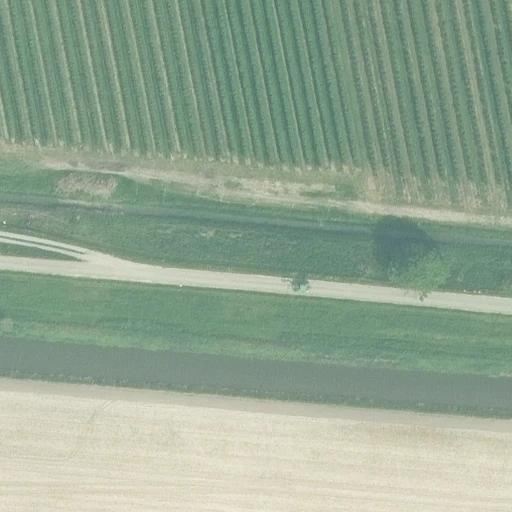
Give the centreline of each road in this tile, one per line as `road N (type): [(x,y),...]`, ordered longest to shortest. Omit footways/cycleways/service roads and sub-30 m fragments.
road 1 (unclassified): [(511,306),(0,260)]
road 2 (track): [(0,237),(163,276)]
